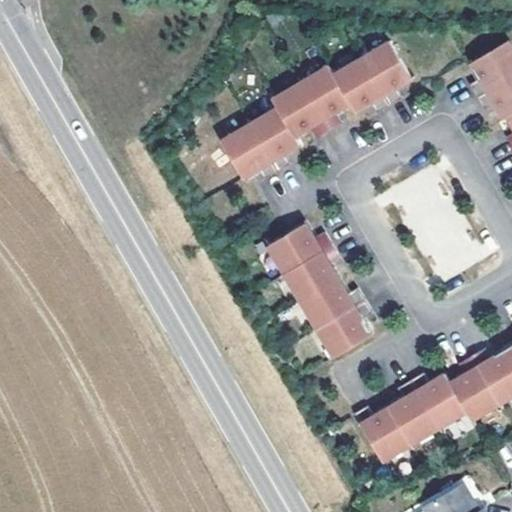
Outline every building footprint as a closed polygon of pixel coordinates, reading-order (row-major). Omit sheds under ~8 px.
[(511,45),(475,67),(480,76),(484,82),(473,88),(489,113),(499,108),(502,113),(507,123),(511,120),(511,140),(511,141),(511,143),(511,45)] [(279,115),(223,148),(245,186),(255,180),(260,177),(266,187),(292,172),(286,162),(292,158),(301,153),(296,144),(306,138),(311,135),(317,145),(330,138),(343,130),(337,120),(341,118),(352,111),(357,120),(367,114),(372,111),(378,121),(404,105),(398,95),(404,92),(413,86),(391,49),(335,82),(330,73),(274,107),(279,115)] [(392,184),(431,282),(479,262),(440,165),(392,184)] [(307,228),(269,251),(337,362),(374,339),(368,329),(365,324),(375,318),(360,292),(350,298),(347,294),(335,275),(331,268),(341,262),(326,237),(316,243),(313,238),(307,228)] [(370,409),(357,416),(385,464),(470,417),(474,426),(511,404),(511,350),(498,359),(493,362),(487,352),(461,367),(467,377),(463,379),(452,386),(447,377),(437,383),(432,386),(426,376),(400,391),(406,401),(401,404),(380,416),(376,419),(370,409)] [(482,511),(480,511),(476,504),(478,502),(468,485),(429,507),(432,511),(489,511),(488,509),(483,511),(482,511)]
